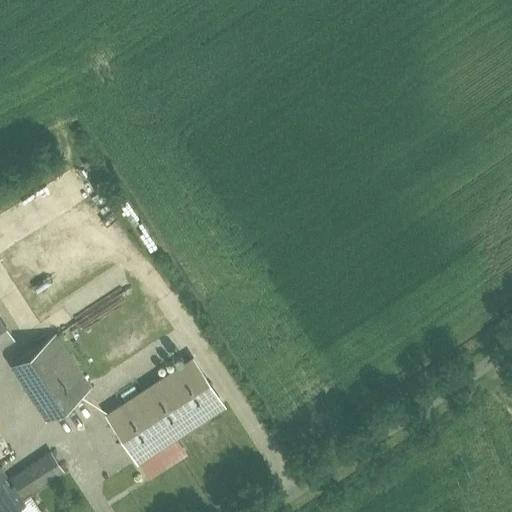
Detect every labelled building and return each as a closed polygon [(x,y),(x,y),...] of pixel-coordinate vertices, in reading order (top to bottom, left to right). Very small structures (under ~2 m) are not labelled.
[(0,324),(0,349),(12,342),(0,324)] [(52,338),(8,368),(43,419),(87,389),(52,338)] [(189,361),(106,417),(138,465),(140,464),(174,441),(222,409),(189,361)] [(184,457),(174,441),(140,464),(151,480),(184,457)] [(0,467),(0,511),(19,511),(20,511),(25,509),(20,500),(63,474),(51,454),(8,481),(0,467)]
